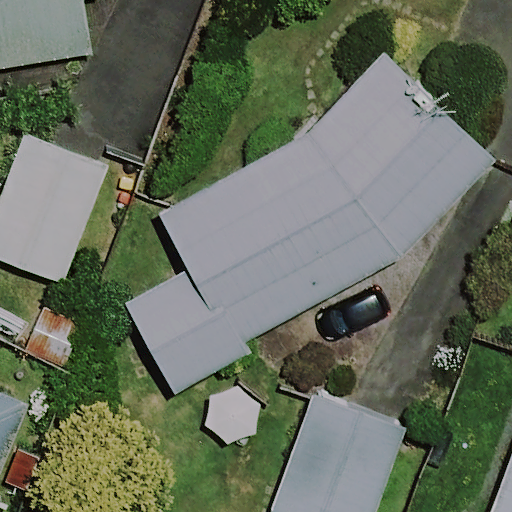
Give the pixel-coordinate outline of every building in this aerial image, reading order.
[(0,0),(0,66),(82,53),(73,0),(0,0)] [(480,161),(381,72),(295,136),(152,217),(182,270),(116,307),(163,388),(394,256),(480,161)] [(99,165),(17,135),(0,179),(0,264),(55,285),(99,165)] [(72,321),(3,281),(0,286),(0,350),(42,374),(72,321)] [(368,511),(402,426),(311,390),(265,511),(266,511),(368,511)] [(0,444),(16,403),(0,396),(0,444)] [(511,511),(511,441),(486,511),(511,511)]
